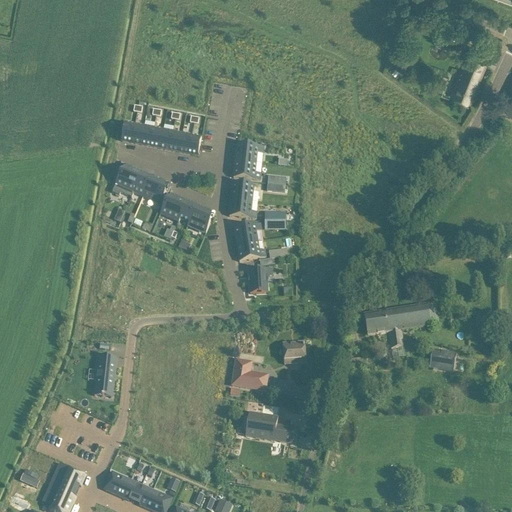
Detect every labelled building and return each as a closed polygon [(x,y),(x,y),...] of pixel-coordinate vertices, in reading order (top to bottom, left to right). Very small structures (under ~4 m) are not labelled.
[(446,41),(443,47),(449,49),(451,43),(446,41)] [(471,105),(489,60),(468,52),(450,96),(471,105)] [(395,77),(400,71),(395,66),(390,72),(395,77)] [(135,126),(125,124),(122,142),(132,144),(135,126)] [(135,126),(132,144),(141,146),(145,128),(135,126)] [(164,132),(160,149),(170,151),(173,133),(174,128),(165,126),(164,132)] [(145,128),(141,146),(151,148),(154,130),(145,128)] [(154,130),(151,148),(160,149),(164,132),(154,130)] [(173,133),(170,151),(179,153),(182,135),(173,133)] [(182,135),(179,153),(188,155),(192,137),(182,135)] [(192,137),(188,155),(198,157),(202,139),(192,137)] [(237,151),(235,162),(256,164),(257,154),(263,155),(264,148),(249,146),(237,145),(237,151)] [(234,173),(234,179),(246,180),(261,182),(261,175),(255,174),(256,164),(235,162),(234,173)] [(132,199),(142,174),(130,169),(127,177),(121,174),(113,194),(120,197),(121,194),(132,199)] [(143,198),(152,178),(142,174),(132,199),(134,194),(143,198)] [(164,183),(152,178),(143,198),(161,206),(166,194),(160,191),(164,183)] [(276,178),(276,186),(286,187),(287,179),(276,178)] [(233,190),(231,201),(252,203),(254,186),(245,185),(233,184),(233,190)] [(178,223),(187,203),(175,197),(171,206),(165,203),(160,215),(178,223)] [(230,212),(229,218),(241,219),(256,220),(257,213),(251,213),(252,203),(231,201),(230,212)] [(188,227),(197,207),(187,203),(178,223),(179,223),(180,220),(189,223),(188,227)] [(209,212),(197,207),(188,227),(206,235),(211,223),(205,220),(209,212)] [(246,227),(234,229),(235,235),(237,246),(258,243),(256,233),(262,232),(261,225),(246,227)] [(258,243),(237,246),(239,257),(240,263),(251,261),(266,259),(265,251),(259,252),(258,244),(258,243)] [(279,251),(269,253),(271,260),(274,260),(281,259),(279,251)] [(271,260),(259,262),(259,263),(260,263),(261,268),(275,266),(275,265),(273,266),(273,261),(274,260),(271,260)] [(250,282),(249,282),(249,283),(250,283),(250,295),(268,294),(268,284),(267,276),(273,276),(272,269),(249,271),(250,282)] [(405,347),(403,333),(432,329),(431,327),(440,325),(437,305),(364,316),(368,337),(389,334),(392,350),(405,347)] [(285,361),(292,360),(292,365),(307,364),(305,343),(283,345),(285,361)] [(432,351),(428,370),(453,375),(457,356),(432,351)] [(99,357),(96,391),(113,393),(117,359),(99,357)] [(350,361),(351,371),(363,369),(361,360),(350,361)] [(266,393),(269,375),(235,370),(232,387),(266,393)] [(240,396),(241,389),(232,388),(231,395),(240,396)] [(249,414),(247,431),(256,433),(255,439),(293,445),(296,430),(277,427),(278,419),(249,414)] [(60,465),(50,487),(76,499),(76,498),(75,498),(80,487),(81,488),(84,482),(86,477),(77,472),(60,465)] [(26,471),(24,475),(31,478),(37,481),(39,477),(26,471)] [(112,472),(108,482),(113,484),(109,494),(123,500),(132,481),(112,472)] [(31,478),(28,485),(37,489),(40,483),(37,481),(31,478)] [(132,481),(123,500),(129,502),(129,501),(135,503),(143,486),(132,481)] [(143,486),(135,503),(140,506),(140,507),(145,509),(154,491),(143,486)] [(52,488),(45,504),(50,507),(47,511),(70,511),(76,499),(50,487),(50,488),(52,488)] [(154,491),(145,509),(150,511),(161,511),(168,497),(154,491)] [(14,498),(11,505),(26,511),(29,505),(14,498)] [(224,511),(223,511),(229,511),(232,506),(225,503),(223,508),(223,510),(224,511)]
